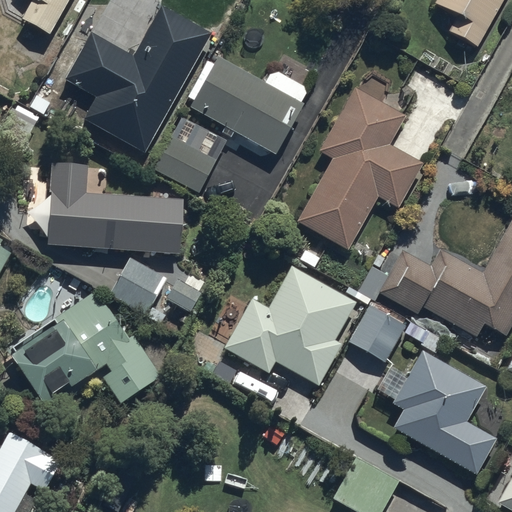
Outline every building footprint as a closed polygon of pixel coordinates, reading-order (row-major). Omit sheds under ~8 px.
[(27,0),(18,17),(47,34),(66,0),(27,0)] [(447,33),(477,49),(504,0),(435,0),(433,4),(456,17),(447,33)] [(145,154),(213,33),(161,4),(133,55),(92,32),(65,81),(96,98),(84,120),(145,154)] [(188,108),(273,155),(302,102),(218,55),(188,108)] [(404,117),(351,87),(315,151),(330,159),(295,221),(346,249),(375,197),(395,208),(421,163),(389,145),(404,117)] [(153,170),(198,192),(215,158),(170,136),(153,170)] [(50,165),(44,245),(177,254),(181,201),(84,194),(85,167),(50,165)] [(504,337),(511,322),(511,223),(509,222),(482,273),(438,250),(429,268),(399,252),(375,296),(416,318),(420,310),(476,339),(483,326),(504,337)] [(0,267),(9,251),(0,246),(0,267)] [(126,261),(108,294),(147,315),(165,281),(126,261)] [(359,305),(289,267),(266,308),(248,299),(221,349),(269,375),(276,363),(315,385),(359,305)] [(183,284),(175,280),(164,301),(188,314),(198,294),(197,293),(203,282),(188,275),(183,284)] [(94,296),(5,354),(41,408),(95,374),(121,406),(159,376),(94,296)] [(348,342),(385,362),(405,327),(368,306),(348,342)] [(391,428),(474,476),(496,439),(466,422),(484,390),(421,354),(391,406),(400,411),(391,428)] [(0,511),(13,511),(29,484),(43,492),(60,462),(8,433),(0,447),(0,511)] [(331,497),(357,511),(383,511),(398,486),(352,461),(331,497)] [(511,511),(511,476),(496,505),(509,511),(511,511)]
